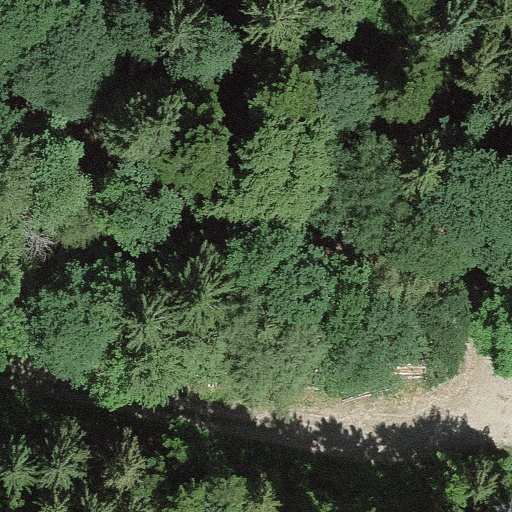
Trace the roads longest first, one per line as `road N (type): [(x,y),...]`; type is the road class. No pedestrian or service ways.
road 1 (track): [(0,106),(174,190),(409,260),(460,296),(511,373)]
road 2 (track): [(511,410),(421,439),(0,375)]
